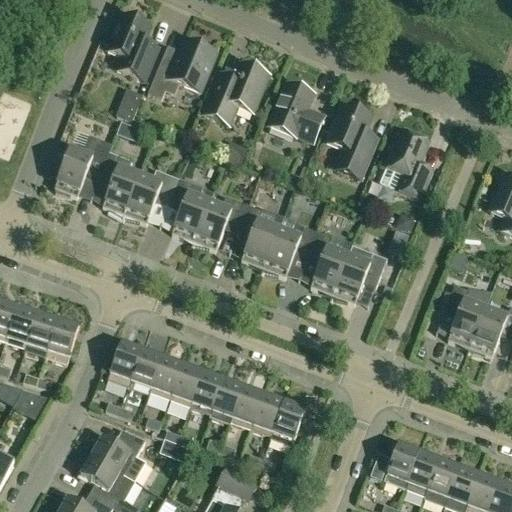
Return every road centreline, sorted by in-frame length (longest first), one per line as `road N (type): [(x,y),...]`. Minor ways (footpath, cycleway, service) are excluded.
road 1 (residential): [(511,134),(190,0)]
road 2 (residential): [(381,369),(126,274)]
road 3 (residential): [(119,297),(372,389)]
road 4 (residential): [(5,224),(101,0)]
road 5 (residential): [(21,511),(73,417),(119,297)]
road 6 (residential): [(372,389),(511,443)]
road 7 (residential): [(511,419),(381,369)]
road 8 (residential): [(324,511),(372,389)]
road 9 (residential): [(126,274),(5,224)]
road 10 (residential): [(0,249),(119,297)]
